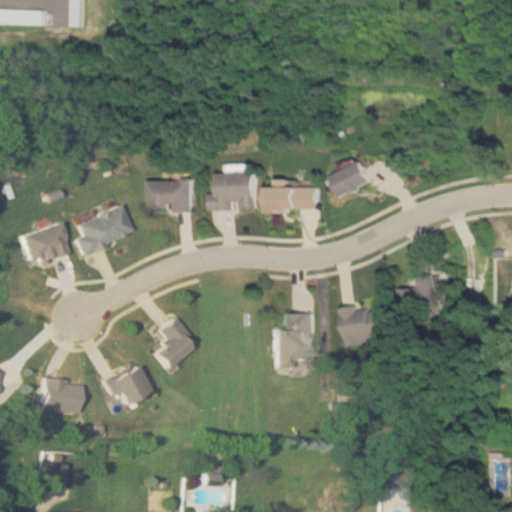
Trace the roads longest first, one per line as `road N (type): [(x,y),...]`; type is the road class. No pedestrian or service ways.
road 1 (residential): [(511,196),(432,212),(323,257),(206,262)]
road 2 (residential): [(206,262),(145,282),(77,322)]
